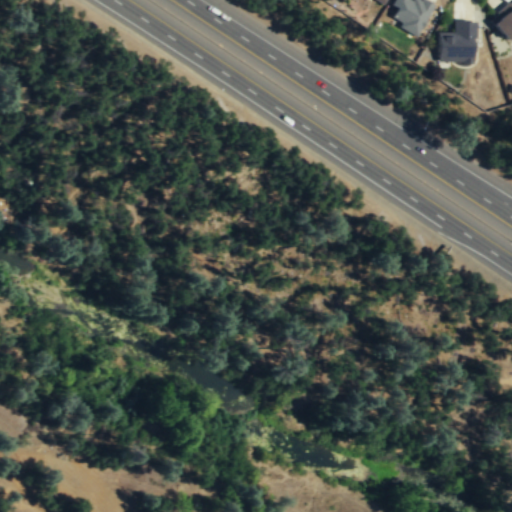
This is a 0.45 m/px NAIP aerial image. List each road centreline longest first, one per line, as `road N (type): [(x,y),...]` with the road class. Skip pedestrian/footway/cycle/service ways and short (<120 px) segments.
road 1 (motorway): [(113,0),(511,265)]
road 2 (motorway): [(511,214),(188,0)]
